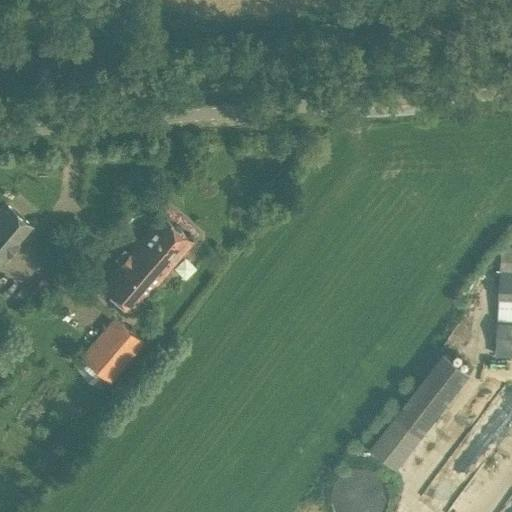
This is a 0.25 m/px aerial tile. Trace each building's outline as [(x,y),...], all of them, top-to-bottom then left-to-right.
[(6,203),(0,209),(0,259),(31,224),(6,203)] [(101,286),(131,312),(193,240),(161,214),(101,286)] [(500,269),(497,318),(511,319),(511,244),(502,244),(500,269)] [(144,341),(115,315),(80,356),(110,381),(144,341)] [(511,321),(497,321),(495,347),(511,348),(511,321)] [(365,443),(397,466),(467,367),(436,345),(365,443)] [(383,479),(381,477),(379,476),(377,474),(375,473),(373,471),(370,470),(368,469),(365,469),(363,469),(360,468),(358,468),(355,469),(352,469),(350,470),(348,471),(345,472),(343,474),(341,475),(339,477),(337,479),(336,481),(334,483),(333,485),(332,488),(331,490),(330,493),(330,495),(330,498),(330,501),(330,503),(331,506),(332,508),(333,511),(386,511),(387,511),(388,509),(389,506),(389,504),(390,501),(390,499),(390,496),(389,493),(389,491),(388,488),(387,486),(386,484),(385,481),(383,479)]
